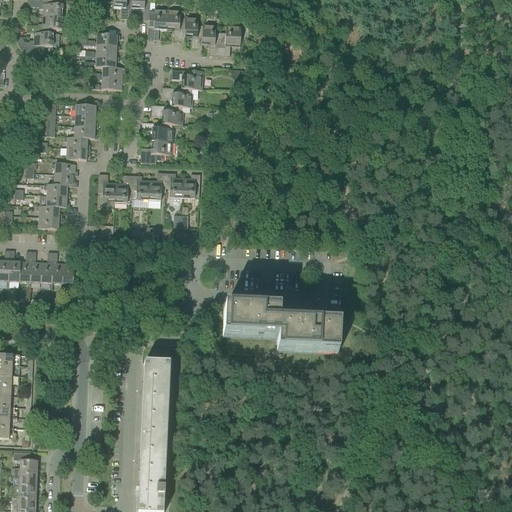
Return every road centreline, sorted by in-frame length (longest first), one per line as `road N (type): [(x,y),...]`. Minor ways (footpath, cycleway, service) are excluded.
road 1 (track): [(461,114),(452,210),(382,428)]
road 2 (residential): [(0,244),(74,242),(85,171),(131,150),(134,102)]
road 3 (unclassified): [(82,348),(103,335),(169,337),(186,323),(193,243),(161,236)]
road 4 (track): [(382,428),(455,469),(504,511)]
